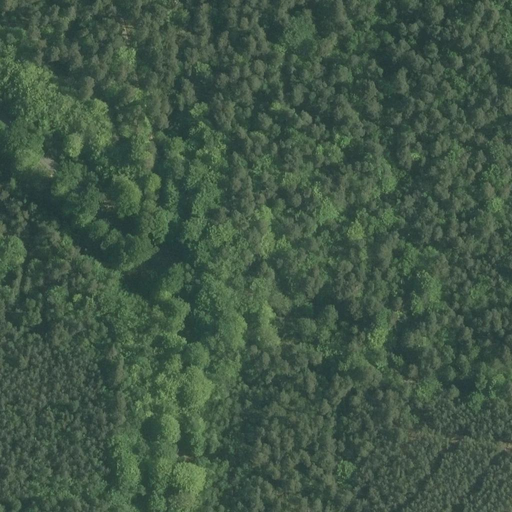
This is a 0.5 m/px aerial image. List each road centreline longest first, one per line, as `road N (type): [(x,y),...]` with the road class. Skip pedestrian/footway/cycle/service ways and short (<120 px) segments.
road 1 (tertiary): [(170,511),(184,322),(178,290),(165,268),(0,114)]
road 2 (track): [(412,188),(402,367),(511,397)]
road 3 (track): [(123,0),(171,278)]
road 4 (track): [(201,0),(186,198)]
road 5 (track): [(254,274),(412,188)]
